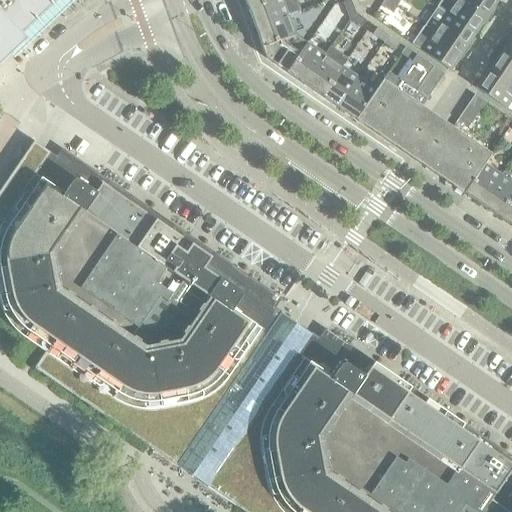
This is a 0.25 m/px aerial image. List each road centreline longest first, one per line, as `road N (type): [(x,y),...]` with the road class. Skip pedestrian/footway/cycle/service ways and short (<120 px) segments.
road 1 (secondary): [(175,0),(197,61),(232,106),(511,295)]
road 2 (secondary): [(511,260),(251,84),(221,47),(201,0)]
road 3 (residential): [(8,124),(50,68),(171,0)]
